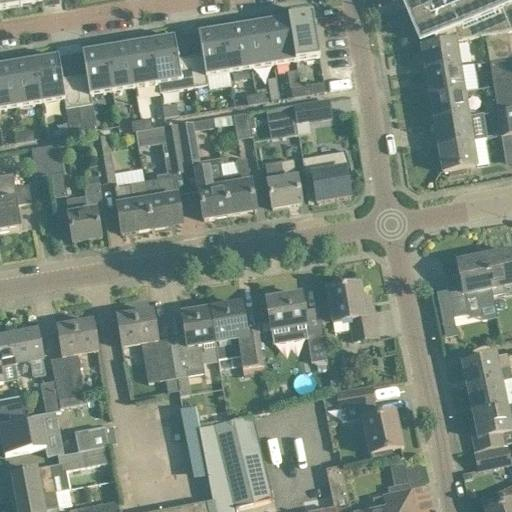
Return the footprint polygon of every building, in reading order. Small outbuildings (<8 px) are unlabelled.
[(18,0),(0,0),(0,10),(20,7),(18,0)] [(435,38),(436,46),(456,43),(456,44),(479,40),(486,39),(507,35),(511,33),(511,0),(426,0),(417,4),(417,6),(412,8),(426,40),(432,38),(432,39),(435,38)] [(312,16),(289,20),(296,64),(320,60),(312,16)] [(289,20),(266,23),(274,68),(296,64),(289,20)] [(266,23),(244,27),(251,71),(274,68),(266,23)] [(244,27),(221,31),(228,75),(251,71),(244,27)] [(202,58),(190,60),(195,90),(208,88),(207,79),(228,75),(221,31),(198,35),(202,58)] [(507,35),(486,39),(489,63),(511,60),(507,35)] [(174,39),(151,42),(158,87),(159,96),(195,90),(190,60),(178,62),(174,39)] [(151,42),(128,46),(135,90),(158,87),(151,42)] [(422,49),(426,74),(460,68),(456,44),(456,43),(436,46),(422,49)] [(128,46),(105,50),(113,94),(135,90),(128,46)] [(86,77),(74,79),(79,110),(92,107),(91,98),(113,94),(105,50),(82,54),(86,77)] [(58,58),(34,62),(41,106),(63,102),(65,112),(79,110),(74,79),(62,81),(58,58)] [(511,63),(511,60),(489,63),(493,88),(511,84),(511,63)] [(34,62),(12,65),(19,110),(41,106),(34,62)] [(12,65),(0,67),(0,112),(19,110),(12,65)] [(426,74),(430,99),(464,93),(460,68),(426,74)] [(511,84),(493,88),(497,113),(511,110),(511,84)] [(310,87),(300,89),(302,99),(312,97),(310,87)] [(302,99),(300,89),(290,90),(292,100),(302,99)] [(430,99),(434,124),(468,118),(464,93),(430,99)] [(257,106),(267,104),(265,95),(255,96),(257,106)] [(245,98),(247,107),(257,106),(255,96),(245,98)] [(295,125),(316,121),(335,118),(333,102),(293,109),(295,125)] [(277,111),(282,140),(297,138),(295,125),(293,109),(277,111)] [(511,110),(497,113),(501,138),(511,135),(511,110)] [(248,115),(233,118),(237,141),(252,139),(248,115)] [(434,124),(438,148),(473,143),(468,118),(434,124)] [(140,121),(142,131),(152,129),(150,120),(140,121)] [(132,133),(142,131),(140,121),(130,123),(132,133)] [(192,125),(179,127),(185,165),(199,163),(192,125)] [(179,127),(163,130),(167,157),(164,158),(166,168),(185,165),(179,127)] [(23,135),(25,145),(35,143),(33,133),(23,135)] [(15,146),(25,145),(23,135),(13,136),(15,146)] [(511,135),(501,138),(505,161),(511,166),(511,165),(511,135)] [(98,168),(97,168),(100,186),(117,183),(109,138),(94,141),(98,168)] [(473,143),(438,148),(442,174),(477,168),(473,143)] [(59,147),(47,149),(52,177),(64,175),(59,147)] [(52,177),(47,149),(31,151),(36,179),(52,177)] [(302,162),(306,180),(307,180),(307,179),(312,178),(316,205),(335,202),(336,202),(346,200),(350,199),(345,172),(350,171),(351,172),(352,172),(346,153),(345,153),(345,155),(302,162)] [(238,175),(223,178),(225,188),(230,218),(256,214),(251,183),(250,183),(247,161),(236,163),(238,175)] [(266,166),(265,166),(268,184),(269,191),(272,211),(302,206),(298,186),(297,179),(294,161),(266,166)] [(100,186),(97,168),(88,169),(90,180),(83,181),(84,188),(84,189),(86,200),(68,203),(70,217),(68,217),(69,224),(73,245),(100,240),(96,213),(104,212),(100,186)] [(225,188),(223,178),(208,180),(206,168),(195,170),(204,223),(230,218),(225,188)] [(13,176),(0,178),(0,233),(21,230),(17,211),(17,208),(31,206),(28,188),(15,191),(13,176)] [(159,183),(144,185),(146,203),(151,232),(181,227),(177,207),(173,180),(159,183)] [(146,203),(144,185),(115,190),(118,208),(117,208),(122,237),(151,232),(146,203)] [(511,252),(485,259),(491,290),(492,298),(505,296),(505,299),(511,297),(511,252)] [(497,320),(492,298),(491,290),(485,259),(457,264),(462,290),(448,293),(454,320),(469,317),(469,321),(481,319),(482,323),(497,320)] [(329,301),(331,312),(333,323),(333,325),(335,335),(351,332),(354,344),(378,340),(373,310),(364,311),(359,286),(328,291),(329,301)] [(266,301),(269,322),(271,333),(307,327),(301,295),(266,301)] [(329,301),(317,303),(321,325),(333,323),(331,312),(329,301)] [(241,306),(209,311),(215,345),(218,362),(240,359),(243,372),(264,368),(258,334),(246,336),(245,326),(241,306)] [(170,341),(170,342),(176,381),(205,376),(200,347),(215,345),(209,311),(181,316),(184,339),(170,341)] [(176,381),(170,342),(158,343),(153,313),(117,319),(120,339),(122,350),(142,347),(144,364),(148,386),(160,383),(165,382),(168,396),(179,393),(176,381)] [(53,373),(54,384),(58,402),(85,397),(81,375),(78,358),(98,354),(96,343),(93,323),(57,329),(64,371),(53,373)] [(308,334),(313,365),(316,364),(318,373),(327,372),(325,362),(327,362),(322,331),(308,334)] [(37,333),(9,338),(15,366),(30,363),(33,380),(45,377),(42,361),(37,333)] [(0,369),(15,366),(9,338),(0,339),(0,386),(3,386),(0,369)] [(462,365),(467,391),(511,381),(507,356),(495,358),(462,365)] [(339,381),(331,382),(333,395),(336,394),(341,394),(339,381)] [(467,391),(473,415),(508,407),(503,383),(467,391)] [(60,413),(60,411),(58,402),(54,384),(40,386),(46,416),(60,413)] [(394,414),(376,418),(370,391),(337,398),(340,414),(360,409),(371,457),(383,454),(402,450),(394,414)] [(85,397),(58,402),(60,411),(86,406),(85,397)] [(0,424),(13,423),(25,420),(21,400),(0,403),(0,424)] [(506,447),(511,445),(511,406),(473,415),(478,440),(472,441),(475,453),(506,447)] [(235,511),(236,510),(274,501),(269,482),(253,418),(214,428),(199,432),(196,410),(181,413),(194,482),(208,479),(213,504),(169,511),(235,511)] [(25,420),(13,423),(14,427),(0,429),(0,430),(0,432),(0,431),(0,445),(3,445),(5,459),(32,454),(32,453),(46,451),(43,439),(40,417),(25,420)] [(75,435),(78,455),(108,449),(107,446),(104,430),(75,435)] [(277,511),(297,509),(289,444),(269,446),(277,511)] [(108,449),(78,455),(58,459),(61,475),(111,465),(108,449)] [(507,450),(495,453),(475,457),(479,473),(510,466),(507,450)] [(374,511),(415,511),(411,492),(410,493),(405,466),(391,469),(394,488),(388,489),(390,497),(372,501),(374,511)] [(12,489),(15,503),(40,498),(55,495),(50,469),(36,472),(35,472),(9,477),(11,489),(12,489)] [(336,511),(335,511),(352,511),(351,508),(342,469),(326,472),(336,511)] [(493,511),(511,511),(511,487),(504,492),(510,505),(493,511)] [(40,498),(15,503),(16,511),(58,511),(55,495),(40,498)]
